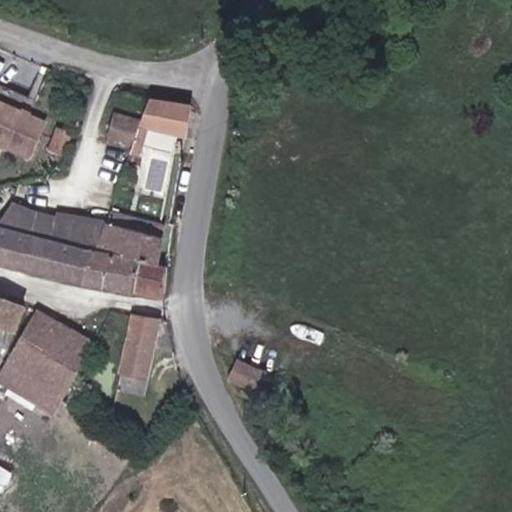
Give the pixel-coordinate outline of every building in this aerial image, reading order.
[(149,127),(145,156),(179,161),(183,134),(191,135),(195,107),(153,101),(152,106),(149,127)] [(152,106),(124,102),(121,122),(149,127),(152,106)] [(0,105),(0,145),(30,158),(44,124),(0,105)] [(145,156),(149,127),(121,122),(116,151),(145,156)] [(50,216),(40,239),(29,267),(68,276),(82,238),(91,214),(67,205),(66,209),(30,197),(25,207),(50,216)] [(171,224),(119,203),(112,223),(121,226),(137,233),(162,244),(171,224)] [(50,216),(25,207),(11,229),(40,239),(50,216)] [(82,238),(97,244),(104,247),(112,223),(91,214),(82,238)] [(104,247),(113,250),(121,226),(112,223),(104,247)] [(115,251),(129,257),(137,233),(121,226),(113,250),(115,251)] [(0,259),(29,267),(40,239),(11,229),(0,255),(0,259)] [(129,257),(117,288),(162,299),(165,273),(152,267),(162,244),(137,233),(129,257)] [(83,280),(97,244),(82,238),(68,276),(83,280)] [(97,244),(83,280),(92,282),(104,247),(97,244)] [(92,282),(103,285),(115,251),(113,250),(104,247),(92,282)] [(129,257),(115,251),(103,285),(117,288),(129,257)] [(0,300),(0,347),(11,352),(24,335),(33,313),(0,300)] [(6,385),(19,393),(16,398),(50,416),(74,370),(74,368),(57,359),(70,332),(38,315),(6,385)] [(137,319),(127,367),(151,372),(161,324),(137,319)] [(233,383),(258,393),(265,369),(240,359),(233,383)] [(95,401),(96,384),(73,382),(72,400),(95,401)] [(19,393),(6,385),(5,388),(0,384),(0,414),(4,417),(16,398),(19,393)] [(0,497),(13,476),(0,467),(0,497)]
